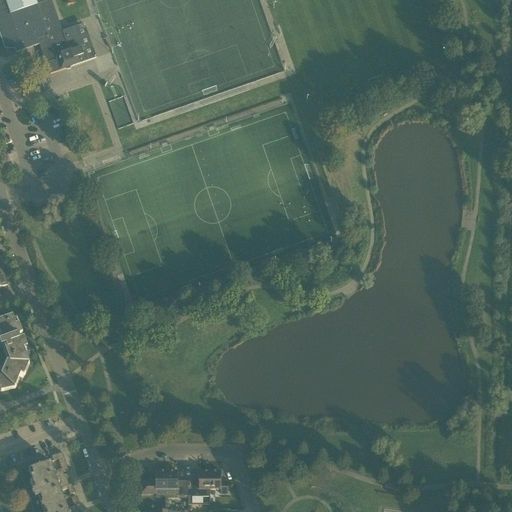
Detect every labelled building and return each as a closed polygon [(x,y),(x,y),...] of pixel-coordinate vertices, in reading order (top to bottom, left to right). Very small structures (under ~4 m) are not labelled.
[(14,46),(16,53),(31,48),(29,43),(33,41),(35,47),(39,45),(37,40),(48,36),(36,1),(35,0),(0,0),(0,35),(5,49),(14,46)] [(53,14),(50,4),(48,0),(35,0),(36,1),(48,36),(37,40),(39,45),(46,64),(50,74),(88,61),(76,27),(62,32),(56,13),(53,14)] [(72,214),(77,213),(73,201),(69,203),(72,214)] [(0,288),(8,286),(7,285),(9,284),(6,277),(4,277),(4,275),(0,276),(0,288)] [(0,388),(1,392),(15,389),(21,375),(24,376),(29,364),(24,350),(28,349),(34,347),(26,322),(19,324),(16,326),(13,316),(0,320),(0,388)] [(59,474),(69,471),(62,453),(52,457),(53,462),(58,460),(61,469),(55,472),(51,462),(42,465),(40,464),(39,466),(32,469),(34,475),(31,476),(35,489),(33,490),(35,498),(41,496),(43,501),(40,502),(41,507),(64,499),(61,489),(63,488),(63,487),(61,483),(66,481),(69,476),(66,475),(60,477),(59,474)] [(166,490),(166,472),(155,472),(155,482),(141,482),(141,495),(149,495),(156,495),(156,490),(166,490)] [(177,499),(177,497),(185,497),(185,499),(188,499),(188,491),(184,491),(185,482),(178,482),(178,472),(166,472),(166,490),(166,499),(177,499)] [(210,497),(210,490),(210,472),(199,472),(199,482),(192,482),(192,491),(188,491),(188,499),(188,505),(192,505),(192,498),(210,497)] [(210,472),(210,490),(221,490),(221,495),(228,495),(228,482),(221,482),(221,472),(210,472)] [(67,509),(64,499),(41,507),(43,511),(46,510),(46,511),(77,511),(75,511),(71,511),(70,508),(67,509)]
